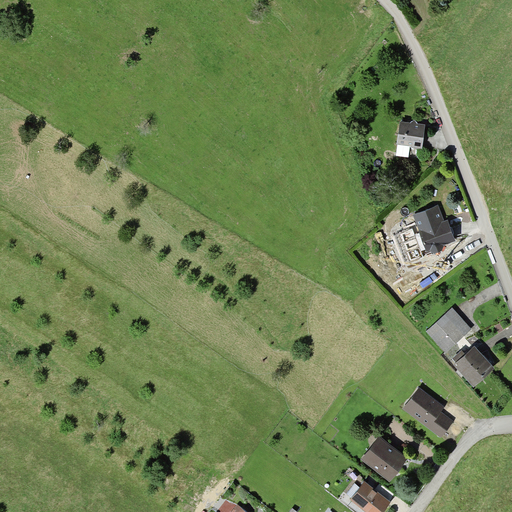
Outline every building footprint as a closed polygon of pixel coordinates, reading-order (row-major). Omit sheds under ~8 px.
[(424,135),(426,124),(419,122),(416,119),(411,122),(403,121),(400,140),(411,142),(413,145),(422,146),(424,135)] [(441,219),(435,204),(415,211),(414,214),(419,229),(417,229),(424,247),(428,246),(428,247),(432,249),(438,248),(440,244),(439,242),(452,238),(445,220),(441,221),(441,219)] [(454,336),(441,322),(433,329),(434,330),(427,336),(439,350),(449,341),(449,340),(454,336)] [(468,347),(459,355),(451,362),(467,380),(484,365),(476,356),(468,347)] [(447,358),(451,362),(459,355),(456,351),(447,358)] [(440,402),(419,386),(409,400),(416,405),(412,410),(441,433),(452,419),(440,409),(437,407),(440,402)] [(416,405),(409,400),(405,405),(412,410),(416,405)] [(381,438),(374,447),(385,455),(392,446),(381,438)] [(366,458),(390,476),(398,465),(405,456),(392,446),(385,455),(374,447),(366,458)] [(353,497),(372,511),(379,511),(382,509),(389,499),(365,481),(353,497)] [(389,499),(385,506),(387,507),(394,492),(380,482),(375,489),(389,499)]
